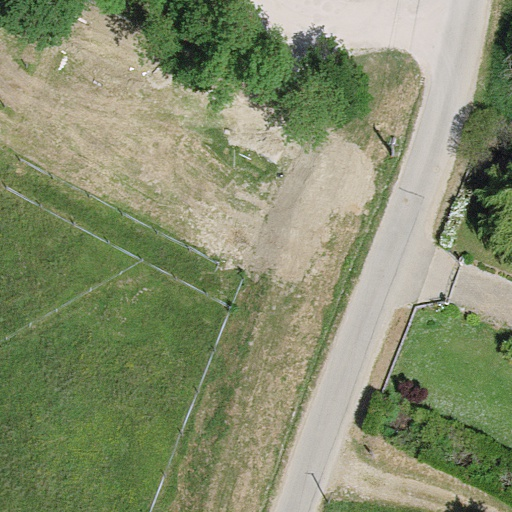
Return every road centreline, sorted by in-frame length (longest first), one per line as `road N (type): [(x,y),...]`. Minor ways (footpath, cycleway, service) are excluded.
road 1 (unclassified): [(472,0),(437,161),(297,511)]
road 2 (track): [(468,21),(372,47),(268,22),(235,0)]
road 3 (track): [(308,477),(435,511)]
